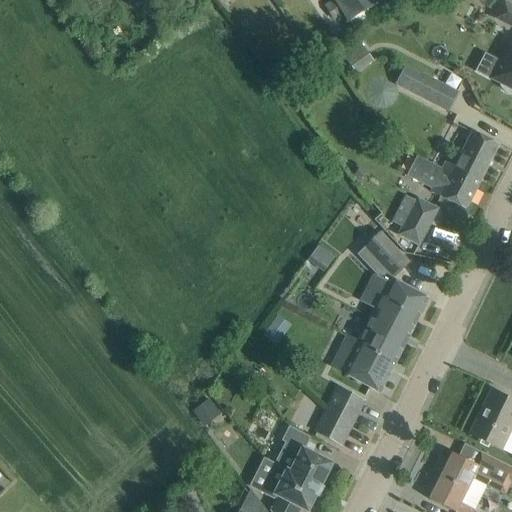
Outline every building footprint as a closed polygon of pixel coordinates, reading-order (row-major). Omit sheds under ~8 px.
[(174,0),(182,8),(190,1),(188,0),(174,0)] [(335,0),(348,21),(379,1),(377,0),(335,0)] [(511,6),(504,3),(496,18),(511,27),(511,6)] [(485,56),(477,72),(501,84),(500,86),(501,89),(503,90),(505,92),(508,93),(510,93),(511,92),(511,39),(500,64),(485,56)] [(421,75),(412,92),(448,111),(457,93),(421,75)] [(446,162),(442,170),(452,175),(452,174),(462,179),(465,173),(480,180),(498,145),(473,133),(455,167),(446,162)] [(452,175),(442,170),(416,157),(406,177),(432,190),(431,192),(465,209),(480,180),(465,173),(462,179),(452,174),(452,175)] [(437,210),(419,200),(417,199),(415,202),(405,197),(392,223),(402,228),(398,235),(419,245),(437,210)] [(365,247),(394,276),(408,263),(379,233),(365,247)] [(302,264),(320,276),(334,255),(316,243),(302,264)] [(428,300),(392,281),(389,285),(374,277),(362,301),(377,309),(372,319),(386,326),(394,311),(416,322),(428,300)] [(372,319),(358,345),(395,364),(416,322),(394,311),(386,326),(372,319)] [(268,328),(262,336),(276,346),(281,338),(268,328)] [(379,393),(395,364),(358,345),(346,339),(332,367),(344,374),(343,374),(379,393)] [(352,423),(363,402),(338,389),(327,410),(352,423)] [(511,401),(509,400),(491,391),(470,434),(501,450),(511,429),(511,428),(511,401)] [(352,423),(327,410),(316,432),(341,445),(352,423)] [(275,464),(320,487),(332,464),(303,449),(309,437),(290,427),(283,440),(286,442),(275,464)] [(441,475),(440,477),(481,497),(486,485),(505,494),(511,479),(511,467),(488,456),(482,469),(478,467),(452,453),(446,465),(444,464),(441,465),(438,471),(439,474),(441,475)] [(320,487),(275,464),(261,492),(273,498),(274,495),(278,497),(273,507),(271,511),(298,511),(300,509),(306,511),(307,511),(315,496),(317,497),(322,488),(320,487)] [(472,511),(481,497),(440,477),(429,500),(453,511),(472,511)] [(203,511),(194,491),(179,498),(185,511),(203,511)]
